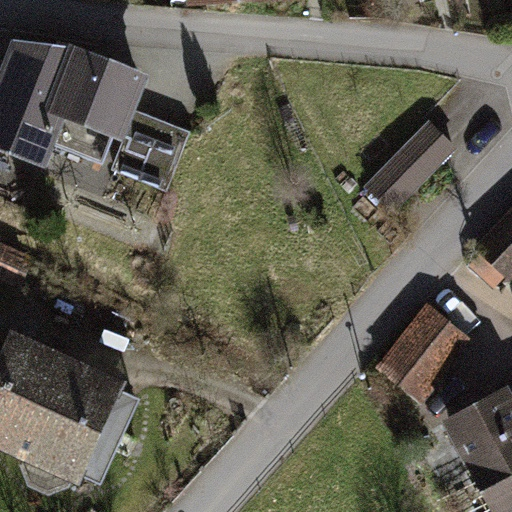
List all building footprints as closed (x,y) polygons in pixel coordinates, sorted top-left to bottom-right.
[(77,53),(17,45),(0,88),(0,145),(42,162),(49,144),(102,164),(115,131),(124,107),(128,97),(139,101),(143,92),(132,87),(136,75),(77,53)] [(190,132),(124,107),(115,131),(124,136),(111,170),(167,192),(190,132)] [(430,125),(370,187),(393,210),(453,147),(430,125)] [(511,222),(486,249),(509,270),(511,266),(511,222)] [(0,272),(17,280),(25,263),(0,251),(0,272)] [(427,318),(386,371),(419,396),(460,344),(427,318)] [(114,391),(116,386),(14,340),(0,370),(0,440),(30,454),(25,465),(31,481),(48,490),(66,484),(71,473),(75,475),(78,469),(100,480),(136,401),(114,391)] [(511,511),(511,394),(453,426),(498,511),(511,511)]
